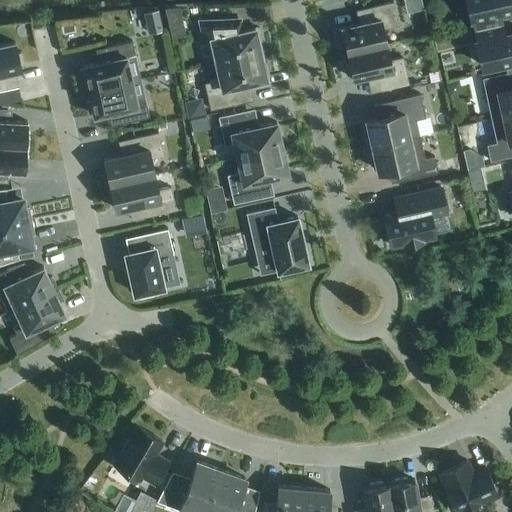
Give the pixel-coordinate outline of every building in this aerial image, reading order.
[(472,16),(474,28),(500,23),(497,11),(511,7),(511,0),(465,0),(470,17),(472,16)] [(344,42),(347,53),(386,44),(382,29),(398,25),(392,2),(363,8),(366,22),(341,28),(341,29),(337,30),(340,43),(344,42)] [(170,12),(173,34),(186,33),(182,10),(170,12)] [(161,29),(157,11),(144,13),(148,31),(161,29)] [(212,64),(212,65),(260,54),(257,41),(261,40),(258,28),(237,32),(234,30),(231,20),(199,21),(204,41),(211,40),(216,63),(212,64)] [(500,23),(474,28),(477,40),(475,40),(481,66),(511,58),(511,32),(502,34),(500,23)] [(469,29),(433,37),(436,51),(472,43),(469,29)] [(86,81),(88,91),(130,81),(139,79),(136,64),(131,41),(104,47),(107,60),(84,66),(84,65),(82,66),(82,68),(83,68),(83,69),(79,70),(81,82),(86,81)] [(0,45),(0,90),(2,90),(0,80),(0,73),(20,69),(19,66),(23,65),(20,52),(17,53),(14,43),(0,45)] [(386,44),(347,53),(349,64),(345,65),(348,78),(352,77),(352,78),(378,73),(382,90),(408,84),(402,57),(389,60),(386,44)] [(260,54),(212,65),(216,80),(203,83),(209,110),(237,103),(234,86),(266,79),(265,76),(269,75),(266,62),(262,63),(260,54)] [(481,78),(490,119),(511,114),(511,85),(510,84),(508,72),(481,78)] [(130,81),(88,91),(90,100),(86,101),(88,113),(93,112),(93,114),(93,116),(95,115),(118,110),(121,123),(148,117),(143,94),(139,79),(130,81)] [(370,139),(372,146),(419,135),(415,120),(425,118),(419,94),(393,100),(396,114),(366,120),(366,123),(363,123),(366,140),(370,139)] [(188,99),(194,124),(208,120),(206,109),(198,111),(195,97),(188,99)] [(233,144),(236,158),(281,148),(275,122),(248,128),(244,111),(217,117),(224,146),(233,144)] [(511,114),(490,119),(496,143),(486,145),(489,161),(511,156),(511,114)] [(0,145),(25,147),(26,122),(0,120),(0,145)] [(103,159),(109,184),(154,174),(150,158),(163,156),(157,132),(125,140),(128,153),(103,159)] [(419,135),(372,146),(373,152),(369,153),(373,170),(377,169),(377,171),(407,164),(411,178),(437,172),(433,156),(424,158),(419,135)] [(25,147),(0,145),(0,170),(24,172),(25,147)] [(281,148),(236,158),(239,172),(226,175),(233,204),(263,197),(259,179),(287,173),(281,148)] [(481,179),(479,169),(467,172),(469,181),(481,179)] [(154,174),(109,184),(115,210),(145,203),(149,216),(175,210),(170,187),(157,190),(154,174)] [(434,236),(430,216),(446,213),(441,188),(393,198),(396,212),(383,215),(390,246),(404,243),(404,245),(421,241),(421,240),(434,236)] [(5,189),(0,189),(0,226),(30,220),(28,207),(21,209),(19,198),(7,200),(5,190),(5,189)] [(223,197),(207,200),(210,212),(226,209),(223,197)] [(270,243),(277,271),(307,264),(303,248),(304,248),(301,233),(300,233),(296,217),(277,221),(274,207),(245,213),(253,246),(270,243)] [(206,232),(201,214),(181,219),(185,237),(206,232)] [(30,220),(0,226),(0,264),(19,259),(19,258),(18,258),(16,248),(28,245),(26,235),(33,233),(30,220)] [(147,248),(124,253),(133,293),(138,292),(139,298),(152,295),(150,289),(163,287),(156,257),(173,254),(167,228),(143,234),(147,248)] [(8,269),(0,271),(0,297),(1,297),(7,312),(57,289),(52,277),(48,279),(43,269),(42,267),(40,268),(41,268),(13,281),(8,269)] [(62,300),(57,289),(7,312),(14,309),(21,322),(12,326),(15,334),(8,337),(16,355),(47,336),(42,324),(62,314),(62,315),(64,314),(63,312),(58,302),(62,300)] [(119,452),(121,453),(114,465),(138,480),(141,475),(154,483),(167,461),(154,453),(161,441),(137,426),(129,439),(128,438),(119,452)] [(178,509),(187,511),(204,511),(220,469),(196,460),(187,484),(168,477),(155,502),(178,510),(178,509)] [(488,511),(489,511),(483,500),(497,494),(485,467),(472,473),(466,460),(439,473),(445,486),(444,487),(455,511),(488,511)] [(220,469),(204,511),(253,511),(254,509),(236,502),(244,478),(220,469)] [(394,483),(388,484),(392,511),(432,511),(432,507),(418,509),(413,480),(406,481),(406,477),(393,479),(394,483)] [(392,511),(388,484),(382,485),(381,481),(368,484),(369,488),(362,489),(365,511),(392,511)] [(300,511),(303,488),(277,485),(275,511),(261,509),(260,511),(300,511)] [(303,488),(300,511),(326,511),(329,490),(303,488)] [(114,511),(149,511),(155,500),(140,491),(135,500),(124,494),(114,511)]
